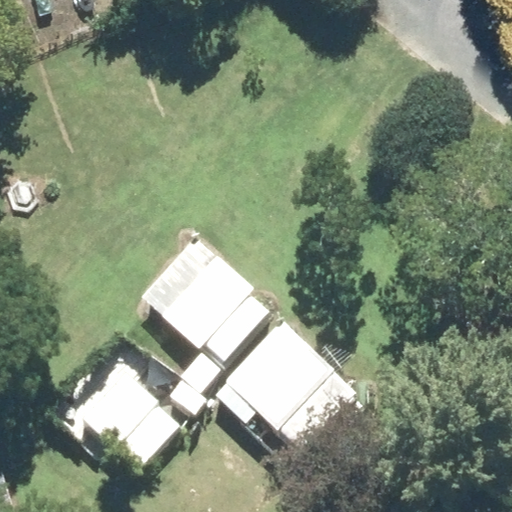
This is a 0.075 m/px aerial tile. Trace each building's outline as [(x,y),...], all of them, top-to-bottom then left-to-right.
[(95,0),(99,9),(128,0),(95,0)] [(230,367),(275,317),(260,303),(264,299),(200,242),(143,305),(205,360),(213,352),(230,367)] [(304,469),(360,409),(287,341),(231,400),(304,469)] [(222,379),(202,362),(184,384),(203,401),(222,379)] [(182,443),(100,368),(66,405),(92,429),(85,437),(120,468),(122,466),(143,485),(182,443)] [(200,405),(174,386),(159,404),(185,424),(200,405)] [(164,499),(179,511),(258,511),(259,511),(237,493),(259,466),(223,436),(199,465),(195,461),(164,499)]
